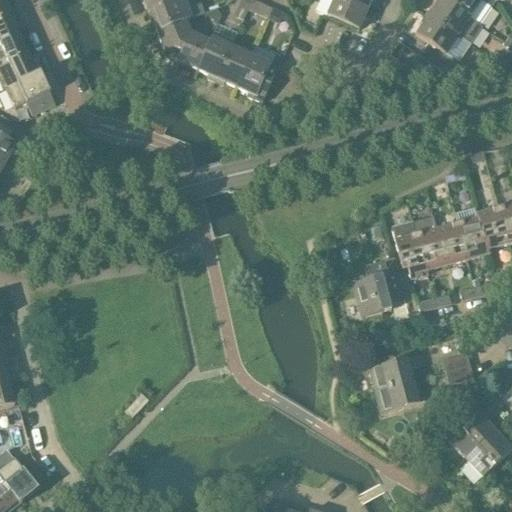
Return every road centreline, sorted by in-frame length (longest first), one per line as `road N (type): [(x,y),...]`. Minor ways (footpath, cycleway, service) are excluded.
road 1 (tertiary): [(0,237),(440,120),(511,110)]
road 2 (residential): [(0,208),(41,131),(77,110),(26,0)]
road 3 (residential): [(79,487),(49,455),(19,335),(18,289),(0,281)]
road 4 (residential): [(273,115),(250,122),(162,82),(122,0)]
road 5 (residential): [(273,115),(305,50),(322,45),(363,68)]
road 6 (residential): [(247,511),(280,486),(353,511)]
